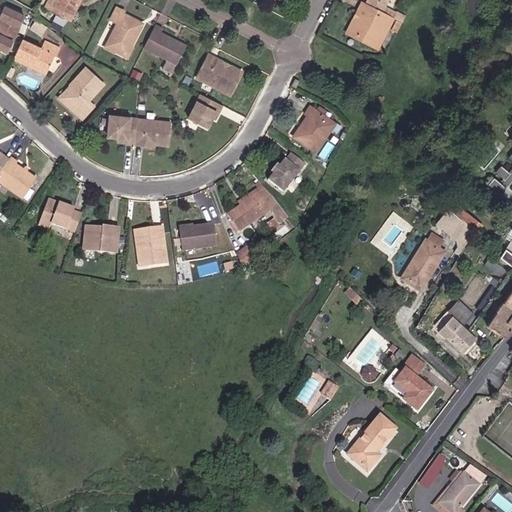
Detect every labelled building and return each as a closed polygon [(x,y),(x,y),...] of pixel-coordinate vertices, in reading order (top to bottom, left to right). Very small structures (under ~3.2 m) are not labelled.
[(86,6),(90,8),(93,0),(69,0),(62,15),(78,23),(86,6)] [(408,14),(396,8),(399,0),(379,0),(377,5),(405,19),(406,19),(408,14)] [(370,34),(363,31),(368,20),(372,22),(373,19),(369,18),(376,5),(372,3),(356,36),(389,52),(392,44),(384,40),(382,45),(368,38),(370,34)] [(0,33),(0,44),(17,53),(34,15),(13,5),(0,33)] [(384,40),(392,44),(405,19),(377,5),(376,5),(369,18),(373,19),(372,22),(368,20),(363,31),(370,34),(368,38),(382,45),(384,40)] [(78,23),(82,25),(90,8),(86,6),(78,23)] [(144,42),(147,44),(155,27),(136,17),(137,15),(128,11),(123,22),(130,26),(117,49),(135,59),(144,42)] [(153,54),(186,70),(196,49),(170,36),(172,32),(166,29),(153,54)] [(64,60),(66,60),(70,51),(55,44),(52,51),(33,42),(24,61),(38,68),(40,64),(58,72),(64,60)] [(135,59),(138,60),(147,44),(144,42),(135,59)] [(206,83),(239,100),(251,76),(240,69),(236,72),(232,70),(232,68),(232,65),(218,59),(206,83)] [(101,103),(116,87),(97,70),(84,83),(87,85),(79,94),(79,95),(79,104),(79,105),(90,114),(86,117),(92,122),(106,108),(101,103)] [(302,88),(307,91),(311,82),(305,80),(302,88)] [(79,105),(79,104),(79,95),(79,94),(87,85),(84,83),(68,100),(86,117),(90,114),(79,105)] [(219,130),(224,120),(228,113),(231,115),(234,108),(213,97),(201,121),(219,130)] [(333,137),(343,123),(320,107),(314,114),(317,116),(301,137),(325,154),(336,139),(333,137)] [(138,147),(146,148),(149,121),(120,118),(118,140),(131,142),(139,143),(138,147)] [(166,146),(180,148),(183,125),(149,121),(146,148),(155,149),(155,145),(166,146)] [(0,173),(9,179),(20,162),(0,149),(0,173)] [(295,192),(317,163),(303,152),(297,159),(296,158),(291,164),(288,162),(282,169),(286,172),(280,180),(295,192)] [(334,166),(338,169),(342,162),(337,160),(334,166)] [(6,182),(35,201),(47,181),(26,168),(28,165),(21,161),(20,162),(9,179),(6,182)] [(511,175),(507,171),(501,178),(509,185),(506,189),(500,183),(493,191),(505,201),(511,193),(508,190),(510,188),(511,189),(511,175)] [(240,213),(252,231),(283,210),(288,216),(295,211),(277,188),(265,197),(253,205),(240,213)] [(251,201),(253,205),(265,197),(262,194),(251,201)] [(87,233),(93,216),(85,213),(86,210),(76,206),(74,209),(71,208),(72,205),(59,200),(49,225),(61,230),(63,224),(87,233)] [(470,241),(476,231),(451,209),(439,222),(459,240),(458,246),(457,249),(454,254),(460,258),(470,241)] [(225,223),(196,227),(200,249),(229,245),(225,223)] [(98,251),(129,252),(130,228),(115,227),(115,231),(110,231),(110,229),(98,228),(98,251)] [(148,236),(150,257),(159,256),(161,270),(181,267),(176,228),(158,230),(159,235),(148,236)] [(445,253),(425,241),(421,248),(414,244),(407,256),(414,260),(403,279),(423,291),(433,274),(445,253)] [(511,242),(500,256),(511,266),(511,242)] [(260,246),(249,254),(255,268),(269,257),(260,246)] [(152,271),(161,270),(159,256),(150,257),(152,271)] [(358,309),(364,302),(349,289),(343,296),(358,309)] [(450,311),(466,326),(478,313),(461,298),(450,311)] [(488,326),(506,339),(511,330),(511,308),(504,303),(488,326)] [(442,331),(454,319),(448,313),(436,325),(442,331)] [(476,340),(454,319),(442,331),(440,332),(464,354),(476,340)] [(473,325),(477,328),(482,322),(477,319),(473,325)] [(421,410),(437,392),(412,371),(407,376),(404,373),(392,386),(421,410)] [(331,384),(324,394),(332,400),(339,388),(331,384)] [(369,473),(381,457),(377,454),(395,431),(380,419),(350,459),(369,473)] [(437,465),(442,469),(447,463),(442,459),(437,465)] [(432,471),(438,476),(443,470),(442,469),(437,465),(432,471)] [(445,511),(455,511),(476,487),(471,483),(475,477),(466,470),(453,487),(450,485),(445,491),(448,493),(437,505),(445,511)] [(419,488),(425,492),(438,476),(432,471),(419,488)] [(432,511),(445,511),(437,505),(448,493),(445,491),(430,510),(432,511)]
